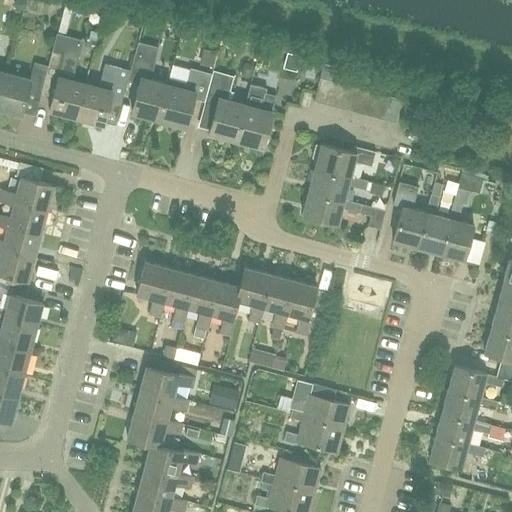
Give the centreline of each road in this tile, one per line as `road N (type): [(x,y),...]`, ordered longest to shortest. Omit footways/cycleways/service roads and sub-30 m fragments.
road 1 (residential): [(371,511),(431,310),(429,282),(265,233),(256,217)]
road 2 (residential): [(48,457),(123,172)]
road 3 (residential): [(256,217),(273,198),(294,115),(408,144)]
road 4 (residential): [(256,217),(246,204),(123,172)]
road 5 (residential): [(123,172),(0,136)]
